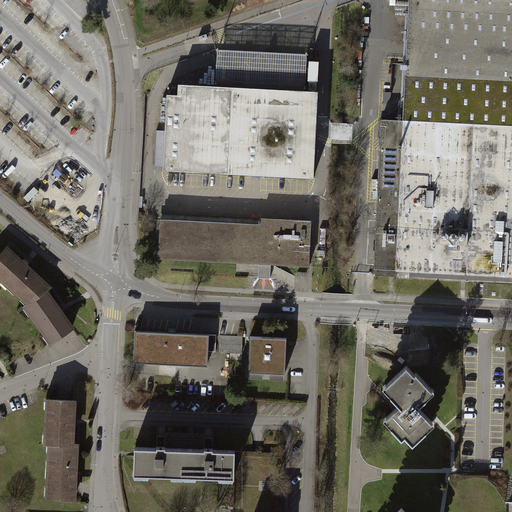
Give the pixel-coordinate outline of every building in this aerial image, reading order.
[(511,0),(409,0),(403,120),(381,119),(374,271),(511,277),(511,0)] [(313,56),(216,51),(214,87),(164,84),(159,168),(307,175),(313,56)] [(260,224),(160,219),(158,259),(309,267),(312,220),(261,218),(260,224)] [(0,253),(0,279),(27,304),(38,299),(50,289),(54,286),(9,244),(0,253)] [(77,327),(50,289),(38,299),(27,304),(23,306),(52,345),(77,327)] [(210,337),(136,333),(134,359),(208,363),(210,337)] [(243,336),(221,335),(220,353),(242,353),(243,336)] [(286,339),(251,338),(250,371),(285,372),(286,339)] [(435,396),(405,368),(380,394),(376,397),(394,414),(385,423),(413,450),(436,426),(420,411),(435,396)] [(62,399),(47,398),(45,445),(49,445),(76,446),(76,443),(79,400),(62,399)] [(76,446),(49,445),(46,499),(78,501),(80,443),(76,443),(76,446)] [(184,476),(185,449),(165,448),(165,446),(157,446),(157,448),(134,447),(133,474),(135,474),(135,477),(148,477),(148,475),(172,475),(172,478),(183,478),(183,476),(184,476)] [(234,478),(235,450),(213,450),(213,448),(204,448),(204,449),(185,449),(184,476),(184,478),(196,479),(196,476),(219,477),(219,480),(233,480),(233,478),(234,478)]
